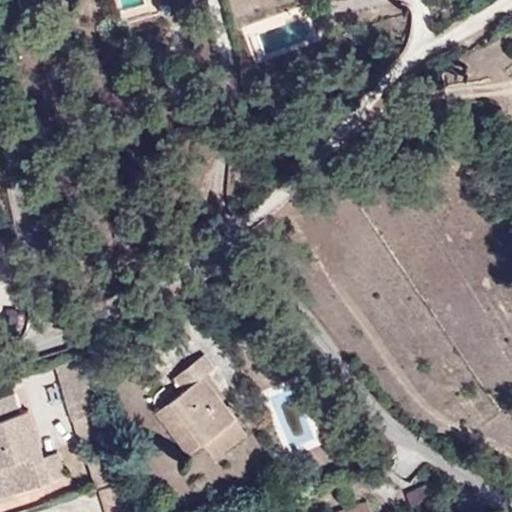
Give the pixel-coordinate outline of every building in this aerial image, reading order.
[(76,419),(105,411),(88,352),(59,361),(76,419)] [(236,414),(204,373),(212,367),(202,354),(174,375),(184,386),(169,398),(202,444),(236,414)] [(43,484),(18,409),(5,412),(0,398),(0,443),(12,440),(19,459),(1,465),(10,493),(43,484)] [(202,444),(169,398),(156,409),(190,454),(202,444)] [(105,411),(76,419),(83,443),(112,434),(105,411)] [(212,457),(247,429),(236,414),(202,444),(212,457)] [(19,459),(12,440),(0,443),(0,463),(1,465),(19,459)] [(58,478),(48,447),(32,452),(43,484),(58,478)] [(100,482),(124,474),(118,455),(94,463),(100,482)] [(1,465),(0,463),(0,496),(10,493),(1,465)] [(426,482),(405,489),(412,511),(419,511),(434,507),(426,482)] [(135,511),(127,483),(100,491),(105,511),(135,511)] [(352,511),(384,511),(382,503),(352,511)]
